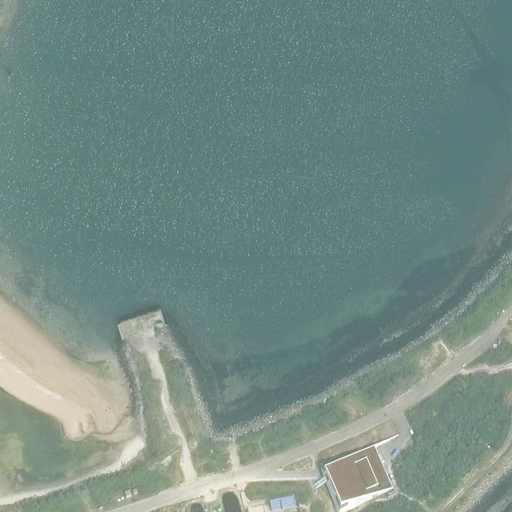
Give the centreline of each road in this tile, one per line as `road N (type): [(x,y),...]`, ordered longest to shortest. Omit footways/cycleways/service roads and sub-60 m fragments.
road 1 (track): [(252,469),(394,408),(511,310)]
road 2 (track): [(144,335),(194,489)]
road 3 (track): [(127,511),(252,469)]
